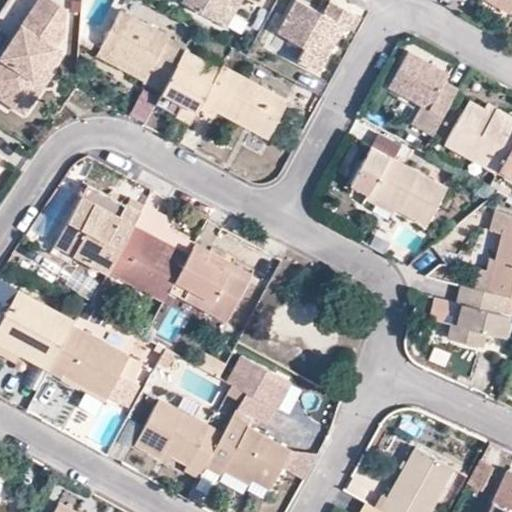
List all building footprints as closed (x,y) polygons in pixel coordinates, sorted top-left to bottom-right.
[(37,0),(0,55),(0,94),(1,96),(6,88),(20,97),(40,67),(48,72),(60,54),(53,49),(62,36),(63,8),(51,0),(37,0)] [(230,30),(238,15),(232,12),(238,0),(191,0),(187,7),(230,30)] [(246,0),(238,0),(232,12),(238,15),(246,0)] [(332,21),(340,25),(345,27),(352,15),(325,1),(319,12),(294,0),(291,0),(275,31),(302,45),(295,58),(317,69),(333,37),(326,33),(332,21)] [(481,0),(505,12),(509,5),(498,0),(481,0)] [(160,92),(181,53),(163,43),(167,36),(118,10),(99,49),(145,74),(142,81),(160,92)] [(333,37),(340,25),(332,21),(326,33),(333,37)] [(95,57),(142,81),(145,74),(99,49),(95,57)] [(197,107),(214,74),(199,66),(202,61),(182,50),(181,53),(160,92),(154,104),(174,115),(176,111),(191,119),(197,107)] [(439,117),(455,87),(443,80),(447,73),(405,52),(386,87),(439,117)] [(220,65),(214,74),(197,107),(213,116),(216,110),(266,135),(285,99),(220,65)] [(50,74),(48,72),(40,67),(20,97),(6,88),(1,96),(0,97),(0,98),(23,114),(50,74)] [(495,175),(511,142),(511,121),(492,111),(487,118),(480,114),(465,106),(443,147),(495,175)] [(484,107),(480,114),(487,118),(492,111),(484,107)] [(511,142),(495,175),(511,184),(511,142)] [(350,183),(426,221),(445,185),(369,144),(350,183)] [(86,185),(79,198),(116,218),(123,205),(87,185),(86,185)] [(107,272),(131,227),(116,218),(79,198),(54,244),(82,259),(107,272)] [(131,227),(138,213),(123,205),(116,218),(131,227)] [(131,227),(147,235),(186,257),(194,243),(138,213),(131,227)] [(498,247),(494,265),(488,290),(503,293),(511,295),(511,229),(492,224),(488,244),(498,247)] [(131,227),(107,272),(162,302),(168,291),(186,257),(147,235),(131,227)] [(207,255),(209,251),(194,243),(186,257),(168,291),(224,321),(246,281),(218,267),(220,263),(207,255)] [(222,258),(209,251),(207,255),(220,263),(218,267),(246,281),(250,273),(222,258)] [(88,307),(107,272),(82,259),(62,293),(82,304),(88,307)] [(478,263),(473,287),(488,290),(494,265),(478,263)] [(503,293),(488,290),(473,287),(461,284),(458,302),(462,304),(458,322),(453,320),(450,338),(482,345),(485,331),(503,334),(508,315),(499,313),(503,293)] [(46,370),(70,326),(73,321),(15,291),(0,317),(0,356),(11,363),(17,354),(46,370)] [(458,302),(453,320),(458,322),(462,304),(458,302)] [(326,349),(335,319),(285,304),(279,324),(304,332),(301,341),(326,349)] [(127,356),(70,326),(46,370),(59,377),(62,372),(106,396),(127,356)] [(202,352),(195,366),(216,378),(224,364),(202,352)] [(240,356),(225,382),(243,392),(271,407),(274,408),(288,383),(240,356)] [(35,412),(62,418),(70,387),(43,380),(35,412)] [(234,410),(261,424),(271,407),(243,392),(234,410)] [(328,426),(338,398),(324,394),(315,422),(328,426)] [(86,435),(101,407),(80,396),(65,424),(86,435)] [(206,460),(220,435),(156,400),(133,442),(159,456),(162,450),(186,463),(183,469),(197,477),(206,460)] [(229,418),(220,435),(206,460),(223,468),(225,464),(263,484),(270,488),(280,469),(302,481),(316,455),(290,451),(229,418)] [(413,446),(378,511),(379,511),(425,511),(450,468),(413,446)] [(169,454),(162,450),(159,456),(166,459),(169,454)] [(466,483),(480,491),(493,467),(478,460),(466,483)] [(260,490),(263,484),(225,464),(223,468),(260,490)] [(511,511),(511,471),(508,470),(489,511),(511,511)]
